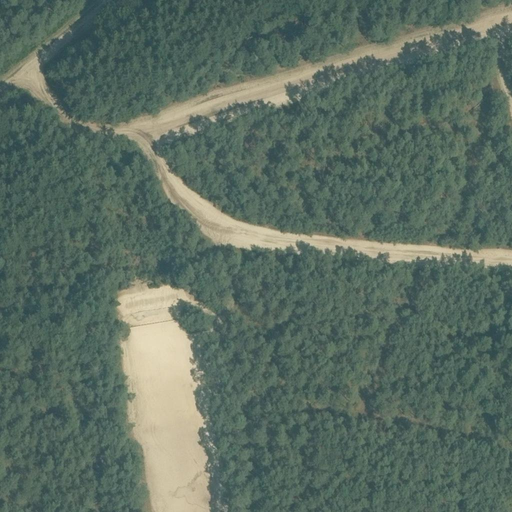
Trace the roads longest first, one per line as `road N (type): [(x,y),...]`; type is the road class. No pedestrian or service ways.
road 1 (track): [(24,69),(81,127),(144,131),(511,18)]
road 2 (track): [(144,131),(173,187),(220,230),(511,262)]
road 3 (track): [(0,90),(107,0)]
